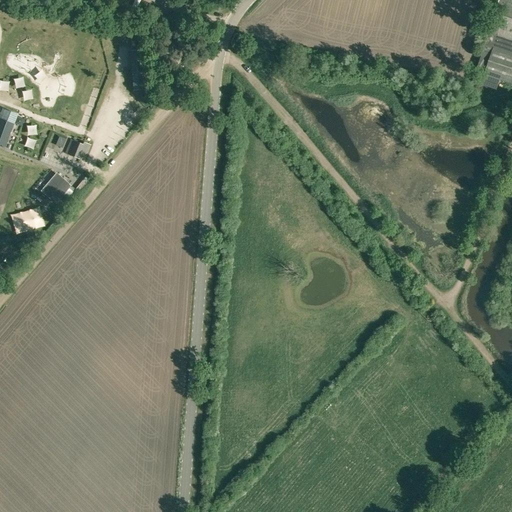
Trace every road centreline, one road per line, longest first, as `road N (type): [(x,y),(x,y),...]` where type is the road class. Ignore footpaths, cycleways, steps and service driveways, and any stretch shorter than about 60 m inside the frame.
road 1 (track): [(0,293),(218,56),(249,78),(511,383)]
road 2 (unclassified): [(183,511),(218,56),(250,0)]
